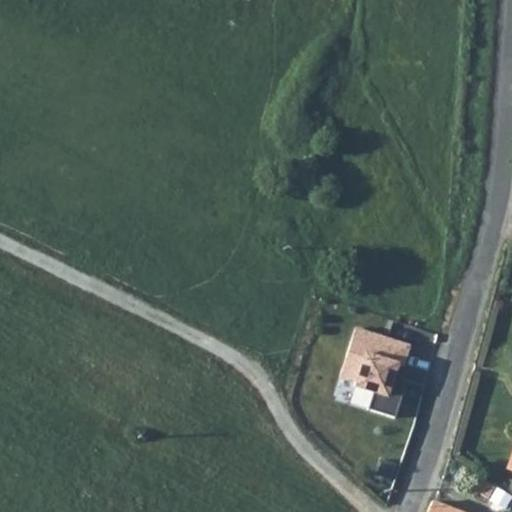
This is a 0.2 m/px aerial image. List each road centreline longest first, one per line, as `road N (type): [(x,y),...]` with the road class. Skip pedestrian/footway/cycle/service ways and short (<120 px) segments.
road 1 (residential): [(511,27),(503,166),(488,245),(442,411),(403,511)]
road 2 (track): [(384,511),(303,442),(262,366),(0,236)]
